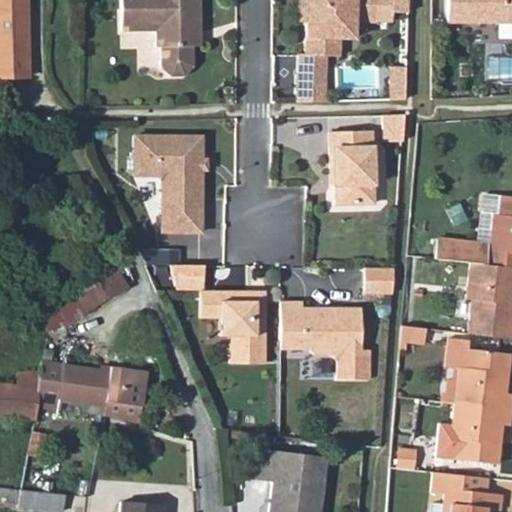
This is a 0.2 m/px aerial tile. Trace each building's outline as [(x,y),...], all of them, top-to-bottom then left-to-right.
[(24,0),(0,0),(0,79),(27,78),(24,0)] [(134,21),(133,0),(118,0),(119,21),(134,21)] [(133,0),(134,21),(119,21),(119,34),(152,33),(153,50),(157,50),(158,70),(167,79),(182,79),(191,70),(190,49),(192,49),(191,36),(198,36),(197,0),(133,0)] [(294,56),(293,101),(323,102),(324,58),(336,59),(337,43),(352,44),(353,25),(386,26),(386,0),(303,0),(303,30),(302,57),(294,56)] [(390,0),(390,15),(405,15),(405,0),(390,0)] [(511,0),(445,0),(445,23),(511,23),(511,0)] [(387,67),(387,99),(402,100),(402,67),(387,67)] [(400,116),(379,116),(379,129),(387,137),(400,137),(400,116)] [(379,143),(400,142),(400,137),(387,137),(379,129),(379,143)] [(330,170),(330,206),(371,207),(371,150),(368,150),(368,133),(327,133),(327,170),(330,170)] [(160,233),(196,234),(196,212),(200,212),(200,171),(200,160),(201,138),(132,137),(132,177),(161,178),(160,233)] [(481,197),(476,247),(486,248),(489,217),(496,218),(498,198),(481,197)] [(432,243),(430,262),(467,266),(511,270),(511,199),(498,198),(496,218),(489,217),(486,248),(476,247),(432,243)] [(466,335),(511,340),(511,328),(511,270),(467,266),(463,300),(470,301),(466,335)] [(202,270),(168,268),(173,290),(201,292),(202,270)] [(391,269),(362,269),(361,295),(390,295),(391,269)] [(125,291),(116,275),(75,299),(84,314),(125,291)] [(262,366),(263,304),(234,303),(234,293),(198,293),(198,319),(217,320),(217,339),(227,339),(227,366),(262,366)] [(234,303),(263,304),(263,294),(234,293),(234,303)] [(84,314),(75,299),(69,302),(78,318),(84,314)] [(277,302),(276,348),(305,348),(310,353),(326,353),(333,360),(333,379),(365,379),(366,349),(357,349),(357,309),(299,308),(299,302),(277,302)] [(424,331),(399,329),(398,343),(404,343),(422,345),(424,331)] [(468,340),(448,338),(447,345),(468,347),(468,340)] [(452,405),(452,409),(510,415),(511,400),(504,399),(508,359),(467,355),(468,347),(447,345),(445,368),(456,369),(454,383),(452,405)] [(110,403),(114,368),(109,367),(108,372),(100,371),(39,363),(37,373),(34,409),(44,410),(48,412),(54,413),(59,409),(58,400),(102,405),(103,402),(110,403)] [(143,371),(114,368),(110,403),(139,407),(143,371)] [(34,409),(37,373),(13,374),(11,387),(0,385),(0,415),(33,420),(34,409)] [(452,405),(454,383),(446,382),(445,394),(440,394),(439,404),(452,405)] [(102,416),(109,418),(110,403),(103,402),(102,405),(102,416)] [(109,418),(138,427),(139,407),(110,403),(109,418)] [(510,415),(452,409),(450,428),(439,427),(436,461),(497,468),(501,430),(509,430),(510,415)] [(409,471),(412,451),(396,449),(394,469),(409,471)] [(269,483),(265,511),(318,511),(325,461),(254,452),(251,481),(269,483)] [(488,483),(433,477),(430,497),(444,499),(442,511),(500,511),(501,500),(487,498),(488,483)] [(61,511),(63,497),(19,492),(18,508),(51,511),(61,511)]
